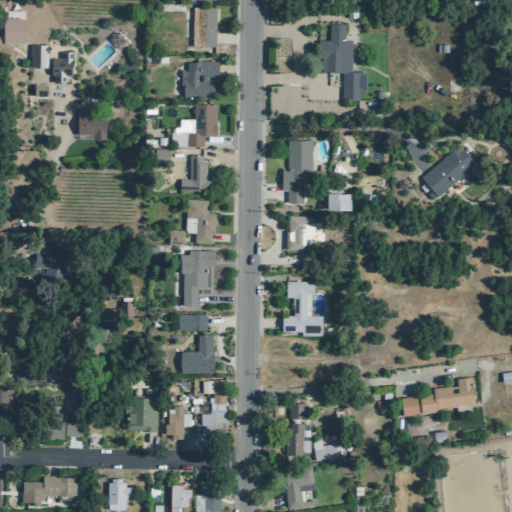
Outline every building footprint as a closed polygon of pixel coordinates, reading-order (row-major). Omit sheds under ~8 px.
[(30,0),(20,1),(20,12),(31,12),(30,0)] [(345,4),(345,17),(355,17),(355,4),(345,4)] [(214,7),(191,6),(191,46),(214,46),(214,7)] [(29,20),(5,19),(5,43),(29,44),(29,20)] [(342,23),(328,23),(327,39),(316,39),(315,57),(323,57),(323,72),(340,72),(339,99),(356,99),(357,71),(349,70),(350,39),(342,39),(342,23)] [(29,44),(29,67),(45,67),(46,44),(29,44)] [(70,50),(70,74),(63,74),(63,82),(52,82),(52,74),(49,74),(49,58),(60,58),(60,50),(70,50)] [(216,60),(193,60),(193,61),(185,61),(185,69),(179,69),(179,86),(182,86),(182,96),(211,96),(211,80),(209,80),(209,82),(204,82),(204,73),(209,73),(209,75),(214,75),(216,73),(216,60)] [(44,83),(45,95),(32,95),(32,84),(44,83)] [(214,103),(192,103),(192,132),(184,132),(185,146),(202,146),(202,134),(214,134),(214,103)] [(75,109),(75,133),(90,133),(90,138),(103,138),(103,116),(95,116),(95,105),(83,105),(82,109),(75,109)] [(285,139),(285,168),(279,168),(279,190),(285,190),(285,202),(301,202),(301,170),(309,170),(309,139),(285,139)] [(468,169),(474,164),(457,143),(442,156),(443,156),(419,176),(435,195),(458,176),(462,181),(471,173),(468,169)] [(168,148),(167,161),(153,160),(153,148),(168,148)] [(200,154),(188,154),(188,160),(178,160),(178,190),(209,190),(210,179),(204,179),(204,162),(200,162),(200,154)] [(324,191),(324,208),(347,208),(347,191),(324,191)] [(371,194),(361,194),(361,209),(372,208),(371,194)] [(206,199),(184,198),(183,217),(194,217),(192,242),(209,243),(209,234),(212,234),(213,212),(205,211),(206,199)] [(286,215),(285,248),(299,249),(299,264),(318,264),(318,243),(325,243),(325,221),(310,221),(311,215),(286,215)] [(62,228),(45,228),(45,241),(62,241),(62,228)] [(182,230),(167,229),(166,243),(181,244),(182,230)] [(213,249),(186,248),(185,260),(193,260),(193,270),(184,270),(184,272),(181,271),(180,304),(195,305),(195,285),(204,286),(205,265),(212,265),(213,249)] [(34,250),(31,265),(44,267),(42,280),(79,287),(83,268),(60,264),(61,255),(34,250)] [(283,280),(283,297),(291,297),(290,314),(280,314),(279,330),(299,331),(299,334),(319,334),(319,315),(308,315),(308,293),(311,293),(311,280),(283,280)] [(358,297),(359,309),(371,309),(370,297),(358,297)] [(132,302),(119,301),(119,318),(131,318),(132,302)] [(204,314),(176,313),(176,329),(204,329),(204,314)] [(209,334),(195,334),(195,351),(178,351),(178,371),(211,372),(211,350),(209,350),(209,334)] [(511,370),(500,372),(501,382),(511,380),(511,370)] [(43,383),(43,371),(19,371),(18,382),(43,383)] [(469,376),(472,403),(436,408),(436,411),(400,415),(398,397),(431,392),(430,387),(455,384),(454,378),(469,376)] [(224,379),(211,378),(211,402),(223,403),(224,379)] [(43,438),(61,438),(62,418),(73,419),(74,388),(55,388),(54,412),(44,412),(43,438)] [(287,395),(286,417),(300,417),(301,396),(287,395)] [(155,397),(123,396),(123,429),(154,430),(155,397)] [(181,437),(181,426),(189,427),(189,414),(182,413),(182,407),(166,406),(165,437),(181,437)] [(223,410),(207,410),(207,413),(197,413),(197,425),(202,425),(202,431),(222,431),(223,410)] [(84,432),(98,431),(98,413),(84,413),(84,432)] [(63,436),(80,436),(80,421),(63,420),(63,436)] [(300,422),(300,454),(283,454),(283,432),(288,432),(288,422),(300,422)] [(310,441),(313,460),(335,456),(333,443),(319,445),(318,439),(310,441)] [(309,465),(312,488),(297,490),(299,505),(285,507),(280,474),(294,473),(293,467),(309,465)] [(73,477),(41,476),(41,482),(21,482),(20,501),(31,501),(31,503),(33,505),(35,505),(38,504),(38,499),(41,499),(42,495),(72,495),(73,477)] [(105,482),(106,508),(122,508),(122,498),(125,498),(125,496),(129,496),(129,486),(123,486),(123,482),(120,482),(119,478),(110,478),(110,482),(105,482)] [(218,511),(218,483),(197,482),(197,507),(200,507),(200,511),(218,511)] [(168,483),(168,511),(180,511),(180,499),(186,499),(186,497),(188,497),(188,488),(181,488),(181,483),(168,483)]
